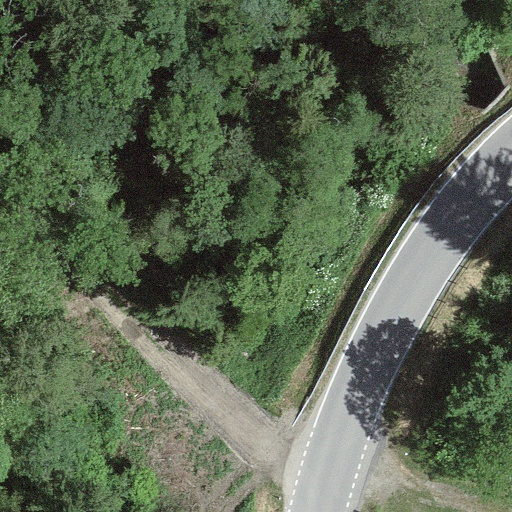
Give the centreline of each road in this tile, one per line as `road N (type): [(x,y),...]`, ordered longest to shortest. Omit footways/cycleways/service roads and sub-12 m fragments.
road 1 (track): [(0,171),(278,457),(323,492)]
road 2 (secondary): [(511,154),(455,220),(379,343),(319,511)]
